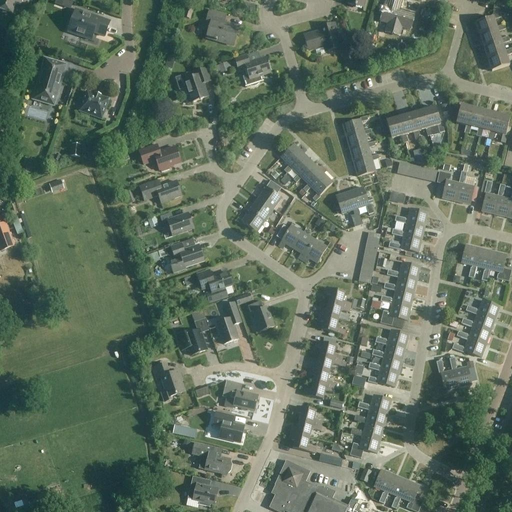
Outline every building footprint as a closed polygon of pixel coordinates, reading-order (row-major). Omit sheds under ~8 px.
[(20,6),(21,0),(0,0),(0,10),(12,14),(15,4),(20,6)] [(71,9),(73,2),(64,0),(63,0),(61,7),(71,9)] [(347,0),(347,5),(363,9),(365,0),(347,0)] [(418,0),(419,0),(386,0),(385,7),(384,6),(380,22),(387,24),(385,33),(399,37),(401,28),(410,30),(414,14),(397,10),(399,0),(418,0)] [(475,23),(479,35),(497,30),(496,27),(494,20),(501,18),(500,14),(504,15),(506,9),(494,6),(492,12),(493,12),(492,16),(491,16),(492,18),(475,23)] [(186,9),(183,18),(189,19),(192,11),(186,9)] [(105,37),(110,22),(75,10),(67,33),(91,41),(94,33),(105,37)] [(222,41),(233,45),(238,28),(224,24),(226,16),(209,11),(206,22),(210,24),(206,39),(221,43),(222,41)] [(20,12),(18,21),(26,24),(29,14),(20,12)] [(327,51),(342,47),(335,24),(318,29),(318,31),(304,35),(309,52),(325,47),(327,51)] [(479,35),(483,47),(501,42),(500,39),(498,32),(505,30),(503,25),(496,27),(497,30),(479,35)] [(483,47),(488,60),(505,54),(504,52),(502,44),(509,42),(508,37),(500,39),(501,42),(483,47)] [(505,54),(488,60),(492,72),(509,66),(506,56),(511,53),(511,49),(504,52),(505,54)] [(342,53),(345,65),(355,62),(351,50),(342,53)] [(246,76),(242,77),(246,87),(248,87),(252,87),(256,86),(259,83),(263,81),(261,76),(271,73),(265,58),(248,63),(246,56),(234,60),(238,71),(245,68),(246,70),(245,70),(246,76)] [(62,77),(64,73),(66,65),(45,59),(41,71),(43,72),(38,90),(36,89),(33,100),(51,105),(53,98),(56,99),(60,86),(58,85),(60,77),(62,77)] [(179,91),(185,89),(188,96),(189,96),(192,103),(207,98),(203,84),(210,82),(206,69),(193,73),(195,77),(186,80),(184,75),(175,79),(179,91)] [(95,95),(87,92),(86,92),(86,93),(79,112),(101,120),(108,101),(109,101),(109,100),(108,100),(100,97),(95,95)] [(448,121),(456,123),(466,126),(464,133),(469,135),(471,127),(468,127),(473,108),(461,105),(459,113),(450,111),(448,121)] [(435,108),(423,111),(428,129),(430,129),(438,126),(440,134),(445,132),(442,124),(440,125),(435,108)] [(481,138),(483,130),(481,130),(485,112),(473,108),(468,127),(471,127),(478,129),(476,136),(481,138)] [(423,111),(411,115),(416,133),(418,132),(425,130),(427,137),(432,136),(430,129),(428,129),(423,111)] [(494,141),(496,134),(493,133),(498,115),(485,112),(481,130),(483,130),(490,132),(488,140),(494,141)] [(411,115),(398,118),(403,136),(406,135),(413,133),(415,141),(420,139),(418,132),(416,133),(411,115)] [(493,133),(496,134),(502,136),(500,143),(506,144),(508,136),(506,135),(510,118),(498,115),(493,133)] [(342,125),(346,138),(364,133),(363,131),(361,123),(368,121),(366,117),(359,119),(360,120),(342,125)] [(403,136),(398,118),(386,122),(391,140),(401,137),(403,144),(408,143),(406,135),(403,136)] [(346,138),(350,151),(368,146),(367,145),(365,136),(371,134),(370,129),(363,131),(364,133),(346,138)] [(350,151),(353,164),(372,159),(371,158),(369,149),(375,147),(374,143),(367,145),(368,146),(350,151)] [(283,171),(284,171),(287,174),(291,170),(291,169),(290,168),(303,155),(294,145),(293,144),(280,158),(288,167),(283,171)] [(72,145),(71,157),(79,158),(80,146),(72,145)] [(143,167),(156,162),(159,171),(160,170),(161,173),(169,170),(168,168),(180,164),(175,148),(159,153),(157,146),(138,152),(143,167)] [(129,159),(127,153),(118,156),(120,162),(129,159)] [(291,169),(291,170),(297,176),(293,181),(296,184),(301,179),(300,178),(313,164),(303,155),(290,168),(291,169)] [(372,159),(353,164),(357,177),(375,172),(372,162),(379,160),(378,156),(371,158),(372,159)] [(422,157),(416,159),(417,164),(425,166),(422,157)] [(399,163),(397,175),(402,176),(405,164),(399,163)] [(300,178),(301,179),(307,185),(302,190),(303,190),(305,193),(310,188),(309,187),(322,174),(313,164),(300,178)] [(402,176),(407,177),(410,166),(405,164),(402,176)] [(407,177),(413,179),(415,167),(410,166),(407,177)] [(413,179),(418,180),(421,168),(415,167),(413,179)] [(418,180),(423,181),(426,169),(421,168),(418,180)] [(423,181),(429,182),(432,171),(426,169),(423,181)] [(279,176),(274,171),(270,175),(275,180),(279,176)] [(429,182),(434,184),(437,172),(432,171),(429,182)] [(460,185),(455,203),(470,206),(470,202),(474,188),(462,185),(463,183),(464,183),(466,173),(462,173),(461,172),(458,184),(460,185)] [(441,200),(455,203),(460,185),(458,184),(449,182),(449,180),(450,180),(451,175),(439,173),(436,184),(444,186),(441,200)] [(309,187),(310,188),(317,194),(312,199),(312,200),(315,203),(320,198),(319,196),(332,183),(322,174),(309,187)] [(286,176),(280,182),(285,186),(290,181),(286,176)] [(61,181),(49,185),(52,194),(64,190),(61,181)] [(158,182),(139,188),(143,202),(158,197),(160,204),(181,197),(176,182),(160,188),(158,182)] [(263,192),(258,199),(273,210),(282,199),(277,195),(281,189),(271,182),(266,188),(262,185),(259,189),(263,192)] [(481,213),(494,216),(499,198),(497,197),(488,195),(488,193),(490,193),(492,183),(487,182),(484,195),(485,195),(481,213)] [(499,198),(494,216),(508,219),(511,201),(510,201),(502,198),(502,196),(503,196),(505,186),(500,185),(497,197),(499,198)] [(349,193),(355,211),(357,210),(366,207),(368,215),(373,214),(371,205),(369,206),(368,205),(363,188),(349,193)] [(124,194),(128,205),(134,203),(130,191),(124,194)] [(355,211),(349,193),(335,197),(341,215),(352,211),(354,216),(351,217),(354,229),(362,226),(357,210),(355,211)] [(399,195),(397,203),(403,205),(405,197),(399,195)] [(249,203),(245,208),(265,222),(273,210),(258,199),(253,206),(249,203)] [(265,222),(245,208),(242,212),(246,215),(241,222),(257,234),(265,222)] [(395,222),(399,223),(406,225),(406,223),(425,227),(428,214),(409,210),(407,221),(405,220),(405,219),(396,217),(395,222)] [(173,220),(171,214),(160,218),(164,231),(169,229),(172,237),(193,229),(187,215),(173,220)] [(12,220),(18,236),(19,235),(23,234),(17,218),(13,219),(12,220)] [(147,220),(150,230),(158,227),(154,218),(147,220)] [(324,222),(319,218),(314,225),(320,229),(324,222)] [(0,224),(0,249),(1,252),(14,247),(10,236),(11,235),(6,222),(0,224)] [(391,235),(397,237),(403,238),(403,236),(422,241),(425,227),(406,223),(406,225),(404,234),(402,233),(402,232),(392,230),(391,235)] [(332,233),(335,228),(330,225),(327,230),(332,233)] [(286,245),(293,250),(303,233),(291,226),(289,230),(283,226),(277,237),(282,240),(278,246),(283,249),(286,245)] [(272,227),(268,233),(272,236),(276,230),(272,227)] [(298,259),(302,261),(315,241),(303,233),(293,250),(300,254),(298,259)] [(388,249),(394,250),(400,251),(401,250),(419,254),(422,241),(403,236),(403,238),(401,247),(399,247),(399,245),(389,243),(388,249)] [(315,241),(302,261),(307,264),(310,260),(317,265),(327,248),(315,241)] [(164,249),(167,256),(169,257),(171,257),(172,260),(168,261),(173,274),(185,270),(185,269),(204,262),(198,245),(184,250),(181,243),(164,249)] [(472,267),(472,269),(470,268),(468,278),(474,279),(475,275),(476,268),(475,268),(479,249),(465,246),(461,264),(472,267)] [(475,268),(476,268),(485,270),(485,272),(483,272),(481,281),(487,283),(487,279),(489,271),(488,271),(493,252),(479,249),(475,268)] [(384,259),(394,260),(395,254),(385,252),(384,259)] [(493,252),(488,271),(489,271),(500,273),(499,275),(497,275),(496,280),(509,283),(511,272),(503,270),(506,256),(493,252)] [(386,276),(391,277),(398,279),(398,277),(417,281),(420,268),(402,263),(399,275),(397,274),(398,273),(388,271),(386,276)] [(227,298),(226,296),(233,293),(231,287),(232,287),(228,273),(227,272),(211,278),(209,271),(197,275),(197,276),(192,277),(195,284),(199,283),(202,290),(209,288),(211,293),(206,295),(209,304),(227,298)] [(383,289),(388,290),(395,292),(395,290),(414,295),(417,281),(398,277),(398,279),(396,288),(394,287),(394,286),(385,284),(383,289)] [(324,295),(329,297),(327,304),(328,304),(350,309),(351,304),(342,302),(345,293),(325,289),(324,295)] [(380,302),(385,303),(392,305),(392,304),(410,308),(414,295),(395,290),(395,292),(393,300),(391,300),(391,299),(381,297),(380,302)] [(239,305),(251,301),(249,294),(237,298),(239,305)] [(356,308),(357,308),(363,309),(365,301),(359,299),(358,299),(358,301),(356,308)] [(356,310),(356,308),(358,301),(352,300),(351,304),(350,309),(356,310)] [(465,312),(470,313),(477,316),(477,314),(495,320),(500,308),(482,301),(478,312),(476,312),(477,310),(467,307),(465,312)] [(216,324),(223,345),(238,340),(234,326),(241,324),(234,303),(223,306),(228,320),(216,324)] [(263,310),(261,303),(247,307),(252,321),(255,320),(259,333),(274,328),(267,309),(263,310)] [(320,310),(318,316),(338,320),(340,312),(348,314),(350,309),(328,304),(327,304),(325,311),(320,310)] [(380,324),(391,327),(402,329),(404,321),(407,321),(410,308),(392,304),(392,305),(389,315),(387,315),(388,313),(383,312),(382,313),(380,324)] [(461,324),(466,326),(472,328),(473,327),(490,333),(495,320),(477,314),(477,316),(474,325),(472,324),(472,323),(463,319),(461,324)] [(317,322),(322,323),(320,331),(322,331),(344,336),(345,331),(336,330),(338,320),(318,316),(317,322)] [(206,351),(201,334),(208,331),(204,320),(194,323),(197,331),(190,334),(189,331),(176,335),(182,352),(188,350),(190,356),(206,351)] [(456,337),(461,338),(468,341),(468,340),(486,346),(490,333),(473,327),(472,328),(469,337),(467,336),(468,335),(458,332),(456,337)] [(375,343),(380,345),(387,346),(387,345),(405,350),(409,336),(391,331),(388,342),(386,341),(376,338),(375,343)] [(321,350),(319,357),(341,363),(342,358),(333,356),(335,347),(334,346),(336,341),(324,338),(323,344),(316,342),(315,348),(321,350)] [(452,350),(456,352),(463,354),(464,352),(481,359),(486,346),(468,340),(468,341),(464,350),(463,349),(463,348),(454,344),(452,350)] [(372,356),(377,357),(383,359),(384,358),(402,363),(405,350),(387,345),(387,346),(384,355),(382,355),(382,354),(373,351),(372,355),(372,356)] [(311,363),(310,369),(329,374),(331,365),(340,367),(341,363),(319,357),(318,364),(311,363)] [(368,369),(373,370),(380,372),(380,371),(398,376),(402,363),(384,358),(383,359),(381,368),(379,367),(379,366),(369,364),(368,369)] [(453,371),(458,389),(471,386),(467,368),(456,370),(456,369),(457,368),(454,358),(449,360),(452,371),(453,371)] [(445,393),(458,389),(453,371),(452,371),(443,374),(442,372),(444,371),(441,361),(439,362),(436,363),(439,375),(440,375),(445,393)] [(161,378),(165,391),(160,393),(164,403),(172,401),(170,397),(184,393),(177,372),(169,375),(166,364),(152,369),(156,379),(161,378)] [(314,377),(313,384),(334,389),(335,385),(327,383),(329,374),(310,369),(308,375),(314,377)] [(376,385),(377,385),(377,383),(395,388),(398,376),(380,371),(380,372),(377,381),(375,380),(376,379),(369,377),(367,383),(376,385)] [(352,385),(363,388),(365,380),(354,377),(352,385)] [(222,398),(226,399),(224,407),(233,409),(233,407),(254,412),(257,397),(241,393),(242,387),(226,382),(222,398)] [(333,394),(334,389),(313,384),(311,391),(305,390),(303,396),(322,400),(324,392),(333,394)] [(357,409),(362,410),(369,412),(369,410),(388,415),(391,402),(373,397),(370,407),(368,407),(368,406),(359,403),(357,409)] [(331,401),(329,406),(341,409),(343,403),(331,401)] [(300,415),(298,421),(299,422),(321,427),(322,423),(322,422),(313,420),(315,411),(296,407),(296,406),(294,414),(300,415)] [(354,421),(359,423),(365,424),(365,423),(384,428),(388,415),(369,410),(369,412),(366,420),(365,420),(365,419),(355,416),(354,421)] [(218,439),(240,444),(244,427),(225,423),(227,417),(215,414),(212,425),(221,428),(218,439)] [(290,427),(289,434),(290,435),(309,439),(311,430),(320,432),(321,427),(299,422),(298,421),(297,429),(291,428),(290,427)] [(350,434),(355,436),(362,437),(380,442),(384,428),(365,423),(365,424),(363,433),(361,433),(361,432),(352,429),(350,434)] [(292,449),(293,449),(315,454),(316,450),(307,447),(309,439),(290,435),(289,434),(287,441),(293,442),(292,449)] [(376,455),(380,442),(362,437),(359,447),(357,447),(358,445),(353,444),(350,457),(361,460),(363,451),(376,455)] [(226,476),(227,474),(228,474),(231,472),(232,466),(231,463),(230,463),(230,460),(220,458),(222,451),(214,449),(194,444),(191,456),(207,459),(204,471),(226,476)] [(331,451),(335,452),(341,453),(337,445),(333,444),(331,451)] [(321,455),(319,462),(339,467),(341,460),(321,455)] [(322,493),(318,491),(319,490),(305,483),(310,473),(286,462),(274,487),(276,487),(273,495),(275,496),(269,509),(274,511),(359,511),(361,507),(350,502),(347,508),(331,501),(335,493),(324,488),(322,493)] [(364,470),(360,480),(367,483),(371,472),(364,470)] [(384,493),(381,499),(379,503),(383,504),(387,494),(386,494),(394,476),(381,471),(373,488),(384,493)] [(386,494),(387,494),(396,498),(391,508),(396,510),(400,500),(399,499),(406,482),(394,476),(386,494)] [(214,506),(218,490),(203,487),(204,481),(192,478),(189,492),(188,491),(187,499),(184,499),(199,503),(198,506),(209,508),(210,505),(214,506)] [(399,499),(400,500),(409,504),(409,505),(408,504),(406,509),(413,511),(418,511),(422,503),(414,500),(419,487),(406,482),(399,499)]
